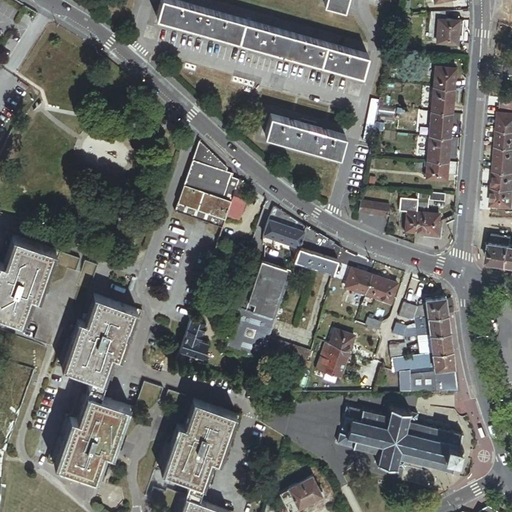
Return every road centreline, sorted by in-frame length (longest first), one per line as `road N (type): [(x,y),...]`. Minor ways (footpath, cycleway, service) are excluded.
road 1 (residential): [(243,511),(231,479),(252,412),(137,370),(157,307),(141,291),(144,274),(199,123)]
road 2 (tertiary): [(199,123),(315,216),(463,276)]
road 3 (residential): [(476,0),(463,276)]
road 4 (tertiary): [(463,276),(473,356),(510,475)]
road 5 (tertiary): [(43,0),(110,41),(199,123)]
